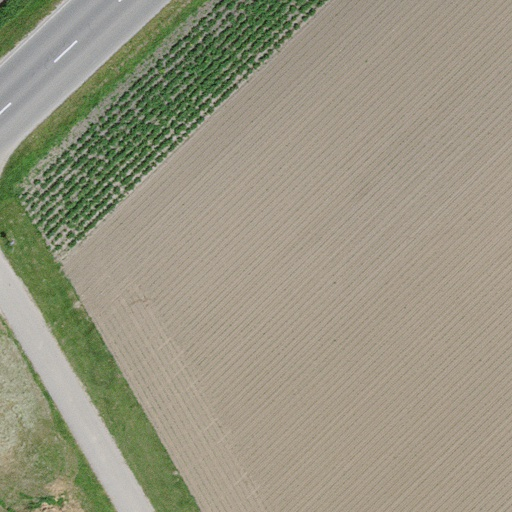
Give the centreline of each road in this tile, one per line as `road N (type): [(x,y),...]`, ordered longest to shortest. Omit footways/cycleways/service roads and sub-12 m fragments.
road 1 (residential): [(0,252),(152,511)]
road 2 (unclassified): [(123,0),(0,117)]
